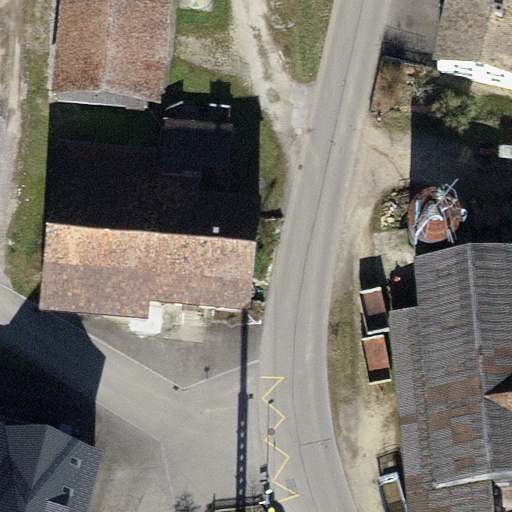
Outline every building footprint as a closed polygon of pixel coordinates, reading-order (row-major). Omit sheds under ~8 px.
[(163,0),(72,0),(62,101),(152,110),(163,0)] [(511,0),(458,0),(442,73),(511,88),(511,0)] [(64,154),(51,294),(253,312),(263,215),(227,212),(234,138),(174,132),(171,164),(64,154)] [(511,261),(421,269),(442,493),(432,493),(434,511),(497,511),(495,490),(511,488),(511,261)] [(0,511),(33,511),(49,454),(2,441),(0,449),(0,511)] [(86,511),(99,467),(49,454),(33,511),(86,511)]
